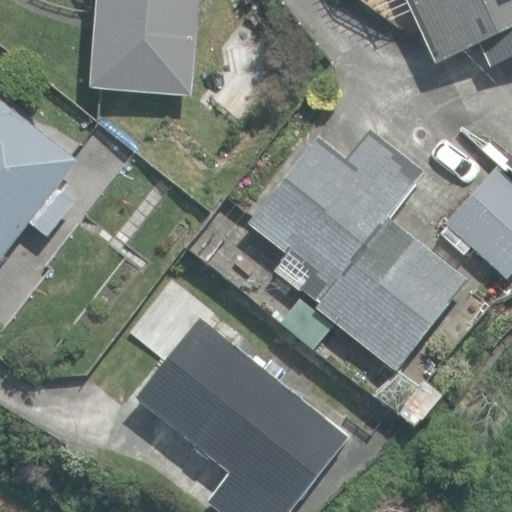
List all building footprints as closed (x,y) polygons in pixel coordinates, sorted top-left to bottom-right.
[(100,0),(93,88),(193,96),(200,0),(100,0)] [(511,0),(407,0),(436,62),(501,32),(511,54),(511,0)] [(0,261),(32,221),(49,235),(76,201),(59,188),(80,160),(0,97),(0,261)] [(319,306),(398,369),(468,280),(390,218),(426,172),(372,129),(349,158),(320,135),(250,224),(290,255),(278,270),(320,304),(319,306)] [(446,222),(509,279),(511,274),(511,179),(497,166),(446,222)] [(282,321),(315,347),(332,324),(299,299),(282,321)] [(210,499),(226,511),(289,511),(350,435),(202,317),(138,397),(232,471),(210,499)]
